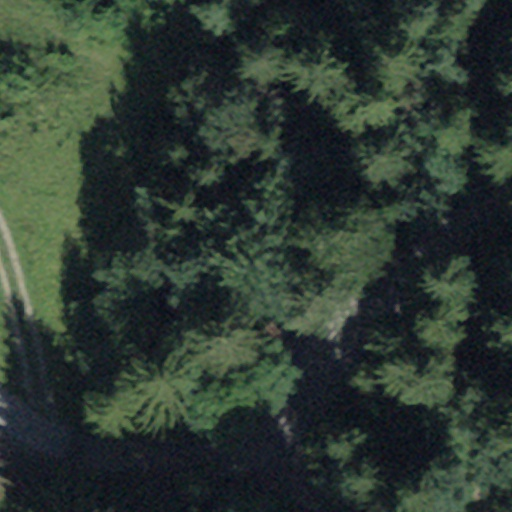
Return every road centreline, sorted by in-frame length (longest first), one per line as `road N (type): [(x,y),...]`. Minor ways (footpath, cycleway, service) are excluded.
road 1 (track): [(496,0),(470,220),(468,511)]
road 2 (unclassified): [(511,186),(325,359),(297,397),(280,452)]
road 3 (unclassified): [(280,452),(81,451),(50,443),(0,408)]
road 4 (track): [(34,431),(0,237)]
